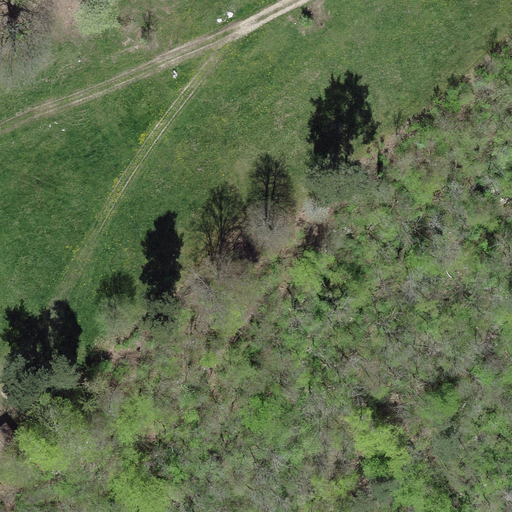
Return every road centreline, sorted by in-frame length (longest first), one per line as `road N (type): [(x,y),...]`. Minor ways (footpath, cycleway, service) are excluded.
road 1 (track): [(233,36),(139,157),(0,385)]
road 2 (track): [(296,0),(233,36),(0,128)]
